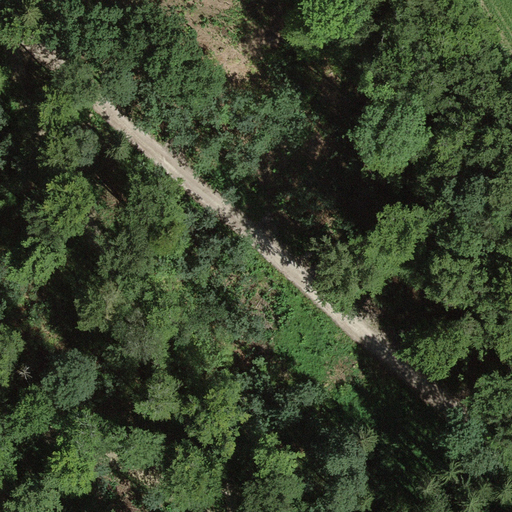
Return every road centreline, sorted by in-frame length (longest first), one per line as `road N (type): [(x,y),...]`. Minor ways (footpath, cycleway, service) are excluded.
road 1 (track): [(511,464),(306,294),(0,20)]
road 2 (track): [(238,511),(60,190),(29,83),(28,46)]
road 3 (track): [(231,511),(61,427),(0,411)]
